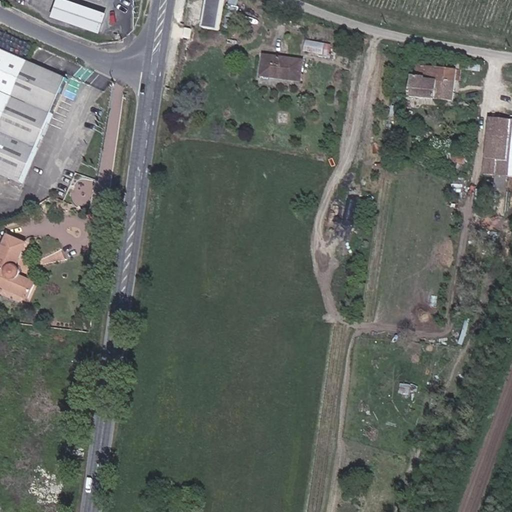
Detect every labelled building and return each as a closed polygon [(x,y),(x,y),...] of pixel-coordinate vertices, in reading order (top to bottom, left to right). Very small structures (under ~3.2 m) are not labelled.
[(67,0),(60,0),(55,16),(68,20),(70,16),(67,15),(72,1),(67,0)] [(218,31),(222,0),(206,0),(203,29),(218,31)] [(91,8),(72,1),(67,15),(70,16),(68,20),(89,27),(92,18),(89,16),(91,8)] [(240,7),(239,7),(229,4),(221,30),(233,34),(240,7)] [(107,13),(91,8),(89,16),(92,18),(89,27),(101,31),(107,13)] [(332,45),(306,40),(304,52),(330,56),(332,45)] [(0,175),(19,183),(64,74),(0,47),(0,175)] [(303,61),(264,56),(262,76),(301,81),(303,61)] [(481,64),(456,60),(455,68),(481,72),(481,64)] [(453,101),(457,70),(419,65),(418,76),(412,75),(410,96),(453,101)] [(511,119),(491,118),(484,175),(495,176),(508,176),(511,176),(511,119)] [(489,185),(488,191),(506,193),(508,176),(495,176),(495,186),(489,185)] [(2,291),(23,301),(28,285),(30,279),(27,277),(35,255),(17,247),(5,276),(7,281),(2,291)] [(28,285),(23,301),(38,308),(45,293),(28,285)]
